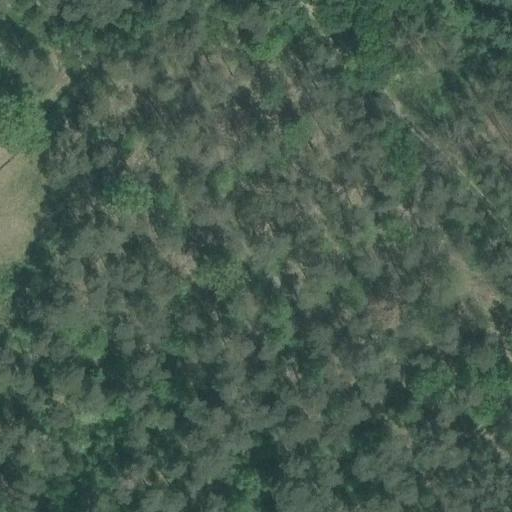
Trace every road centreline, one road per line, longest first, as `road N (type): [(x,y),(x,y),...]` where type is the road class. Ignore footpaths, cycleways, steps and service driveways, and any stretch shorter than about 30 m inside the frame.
road 1 (track): [(150,0),(0,140)]
road 2 (track): [(382,511),(511,396)]
